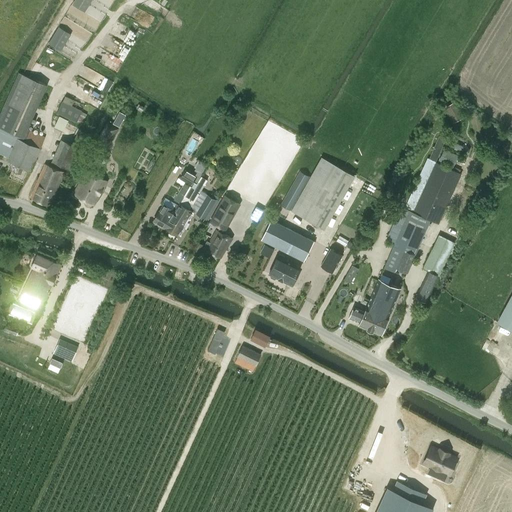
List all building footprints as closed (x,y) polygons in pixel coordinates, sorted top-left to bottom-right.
[(91,0),(75,0),(73,4),(85,12),(91,0)] [(141,17),(150,23),(154,17),(144,11),(141,17)] [(109,33),(131,46),(138,33),(116,21),(109,33)] [(59,26),(49,43),(61,50),(71,34),(59,26)] [(113,73),(120,62),(110,55),(103,66),(113,73)] [(18,72),(0,113),(0,152),(9,157),(7,161),(11,162),(8,169),(20,174),(22,168),(30,171),(40,148),(45,137),(28,129),(47,85),(18,72)] [(56,112),(77,122),(81,112),(85,105),(65,96),(62,101),(56,112)] [(112,122),(119,126),(124,115),(118,111),(112,122)] [(81,112),(77,122),(82,124),(87,114),(81,112)] [(55,127),(62,131),(67,122),(59,118),(55,127)] [(279,143),(286,128),(268,120),(262,136),(279,143)] [(119,128),(107,121),(96,142),(108,148),(119,128)] [(89,135),(80,131),(75,143),(84,147),(89,135)] [(195,133),(193,138),(202,142),(204,137),(195,133)] [(433,150),(430,158),(431,159),(435,160),(436,160),(445,139),(444,138),(440,136),(439,137),(439,136),(434,147),(433,150)] [(50,161),(62,165),(71,144),(58,139),(50,161)] [(427,158),(405,208),(399,221),(404,223),(384,267),(406,276),(425,233),(431,220),(438,223),(461,173),(427,158)] [(49,206),(64,171),(45,163),(30,198),(49,206)] [(306,216),(326,228),(349,186),(329,175),(332,171),(318,163),(291,211),(304,218),(306,216)] [(227,168),(223,176),(225,177),(230,180),(235,172),(227,168)] [(94,205),(107,181),(87,169),(73,194),(94,205)] [(185,170),(180,179),(192,186),(193,183),(197,177),(185,170)] [(281,205),(290,209),(309,176),(300,171),(281,205)] [(201,176),(196,185),(202,188),(207,180),(201,176)] [(174,200),(180,203),(190,186),(184,182),(174,200)] [(190,186),(180,203),(190,209),(202,188),(196,185),(193,183),(192,186),(191,187),(190,186)] [(218,200),(221,194),(213,190),(210,195),(218,200)] [(216,200),(207,194),(196,213),(205,218),(202,222),(206,224),(218,202),(215,201),(216,200)] [(241,204),(235,201),(222,194),(209,221),(217,225),(215,229),(214,228),(208,241),(207,240),(203,249),(221,258),(232,237),(223,232),(225,229),(226,230),(241,204)] [(175,211),(180,203),(175,211),(163,204),(153,221),(165,228),(170,231),(175,223),(170,220),(176,211),(175,211)] [(192,210),(180,203),(175,211),(176,211),(170,220),(175,223),(170,231),(177,235),(192,210)] [(257,220),(262,209),(254,206),(250,217),(257,220)] [(304,260),(313,238),(268,218),(258,239),(304,260)] [(423,267),(418,278),(424,281),(417,297),(425,301),(432,285),(433,285),(438,275),(439,275),(455,242),(439,234),(423,267)] [(198,256),(203,245),(196,242),(191,253),(198,256)] [(270,258),(274,249),(264,244),(260,253),(270,258)] [(330,249),(321,265),(333,272),(342,255),(330,249)] [(23,291),(19,300),(35,307),(39,298),(45,301),(61,265),(37,254),(32,266),(35,267),(23,291)] [(292,285),(301,268),(278,256),(269,274),(270,274),(271,277),(274,278),(277,278),(292,285)] [(356,273),(359,268),(352,265),(350,269),(356,273)] [(353,307),(349,317),(360,322),(359,324),(367,328),(373,331),(373,330),(381,333),(400,288),(379,279),(365,312),(353,307)] [(511,329),(511,293),(509,292),(494,321),(511,329)] [(500,325),(498,330),(509,335),(511,330),(500,325)] [(215,353),(225,332),(217,328),(208,350),(215,353)] [(266,346),(270,337),(255,330),(251,339),(266,346)] [(56,347),(54,351),(72,359),(74,356),(78,346),(60,338),(56,347)] [(253,371),(261,354),(243,345),(235,362),(253,371)] [(58,373),(63,363),(53,358),(48,368),(58,373)] [(440,448),(439,450),(433,447),(426,463),(448,473),(450,470),(453,471),(457,462),(454,461),(456,457),(449,454),(450,452),(440,448)] [(375,511),(431,511),(433,508),(422,503),(426,494),(397,480),(393,489),(388,487),(375,511)]
